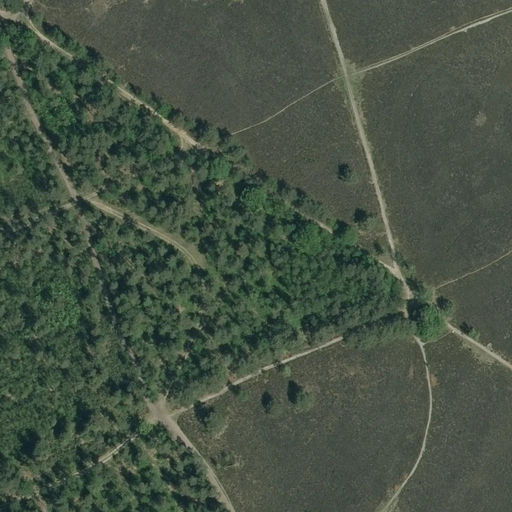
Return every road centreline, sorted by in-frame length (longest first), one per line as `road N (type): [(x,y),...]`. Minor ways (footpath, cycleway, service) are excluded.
road 1 (track): [(400,279),(7,21),(27,0)]
road 2 (track): [(323,0),(411,302),(511,372)]
road 3 (track): [(0,18),(7,21),(9,62),(75,200),(150,417)]
road 4 (track): [(150,417),(199,322),(199,268),(184,249),(82,197)]
road 5 (track): [(0,235),(195,144)]
road 6 (track): [(0,507),(94,467),(150,417)]
road 7 (track): [(150,417),(163,413),(227,511)]
